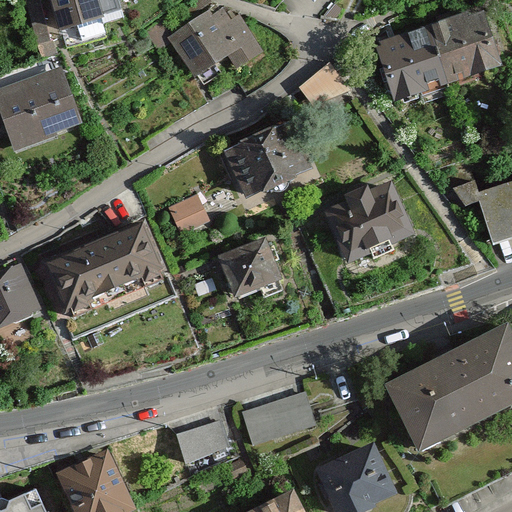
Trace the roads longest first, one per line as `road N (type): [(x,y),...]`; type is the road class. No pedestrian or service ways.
road 1 (tertiary): [(0,426),(145,398),(511,282)]
road 2 (residential): [(321,42),(298,75),(251,108),(166,149),(0,250)]
